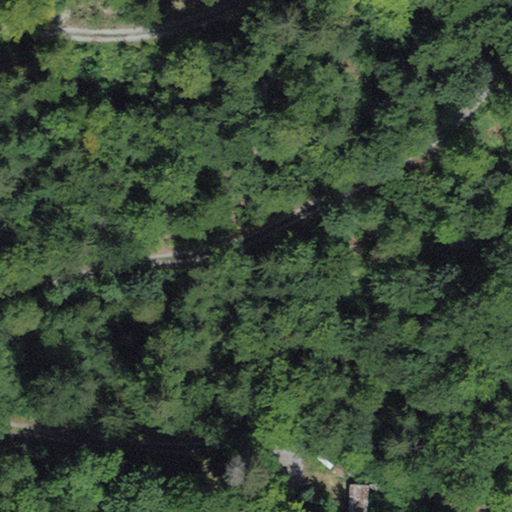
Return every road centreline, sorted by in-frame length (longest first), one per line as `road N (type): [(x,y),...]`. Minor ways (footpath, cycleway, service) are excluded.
road 1 (track): [(0,291),(260,232),(426,142),(471,104),(511,52)]
road 2 (track): [(213,511),(283,484),(286,457),(264,442),(106,443),(0,425)]
road 3 (track): [(0,28),(103,36),(185,21),(239,0)]
